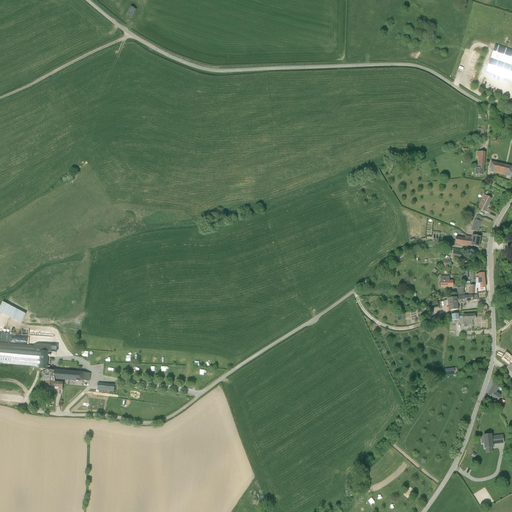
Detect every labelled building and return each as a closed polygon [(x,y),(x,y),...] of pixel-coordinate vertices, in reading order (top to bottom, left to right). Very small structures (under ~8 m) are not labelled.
[(132,17),(136,10),(131,7),(127,14),(132,17)] [(511,49),(496,44),(486,71),(511,79),(511,49)] [(485,153),(480,152),(477,152),(476,157),(478,157),(477,165),(475,164),(475,175),(483,175),(485,153)] [(511,168),(507,167),(490,163),(489,170),(489,171),(506,175),(507,175),(510,175),(511,168)] [(485,211),(491,199),(484,195),(478,208),(485,211)] [(471,229),(478,232),(480,228),(478,228),(480,221),(474,219),(471,229)] [(480,237),(475,236),(472,235),(471,237),(465,236),(472,237),(470,246),(471,246),(478,247),(480,237)] [(466,245),(470,246),(472,237),(465,236),(465,238),(456,237),(455,243),(461,244),(466,245)] [(475,294),(481,293),(486,293),(484,273),(479,274),(476,274),(476,278),(475,278),(476,284),(478,284),(479,289),(475,289),(476,285),(470,285),(469,289),(468,289),(468,294),(475,294)] [(449,281),(449,276),(440,276),(440,287),(453,287),(453,281),(449,281)] [(477,295),(473,295),(472,295),(464,296),(457,297),(457,304),(465,303),(465,302),(477,300),(477,295)] [(457,304),(457,297),(447,298),(449,311),(458,310),(457,304)] [(466,324),(467,324),(472,324),(472,319),(475,319),(475,314),(463,315),(463,316),(463,318),(463,324),(464,324),(464,326),(466,326),(466,324)] [(51,351),(52,344),(33,342),(33,344),(0,341),(0,362),(35,365),(35,367),(39,368),(39,367),(47,368),(48,350),(51,351)] [(503,358),(509,364),(511,365),(511,364),(511,359),(506,354),(503,358)] [(52,381),(53,370),(46,370),(46,372),(42,371),(42,373),(44,374),(44,375),(46,375),(46,381),(52,381)] [(90,373),(84,373),(54,370),(54,371),(53,370),(52,381),(55,381),(55,379),(69,380),(74,381),(74,380),(83,381),(83,380),(89,381),(90,373)] [(55,381),(52,381),(46,381),(45,388),(53,389),(54,387),(59,387),(59,389),(63,390),(63,382),(55,381)] [(499,388),(498,388),(494,385),(488,395),(486,400),(492,403),(494,399),(498,401),(501,395),(496,393),(499,388)] [(503,441),(503,437),(503,433),(492,433),(492,431),(484,431),(484,432),(482,432),(482,438),(484,438),(484,444),(492,444),(492,440),(503,441)]
